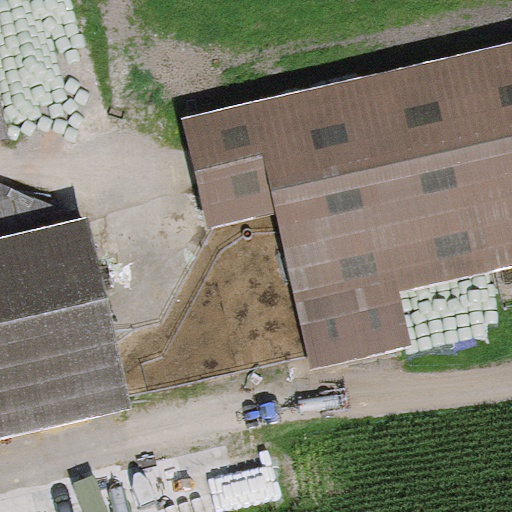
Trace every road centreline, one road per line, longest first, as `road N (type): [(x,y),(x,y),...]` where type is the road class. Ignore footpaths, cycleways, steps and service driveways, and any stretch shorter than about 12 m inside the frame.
road 1 (track): [(511,383),(349,395),(0,487)]
road 2 (track): [(46,29),(67,139),(51,167),(0,179)]
